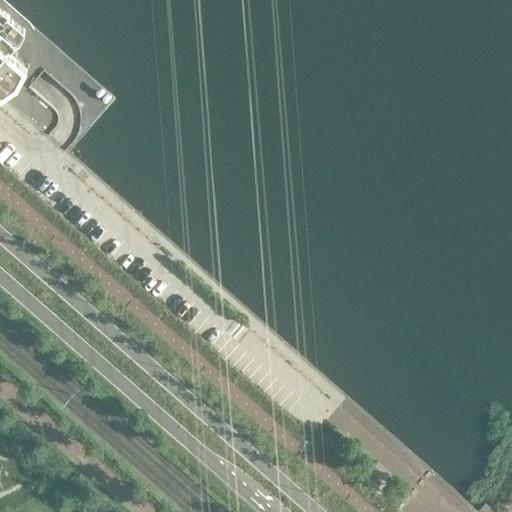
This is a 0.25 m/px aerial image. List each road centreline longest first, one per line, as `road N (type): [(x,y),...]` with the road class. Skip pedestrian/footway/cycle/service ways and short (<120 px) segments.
road 1 (residential): [(0,119),(332,411)]
road 2 (secondary): [(311,511),(0,235)]
road 3 (secondary): [(0,276),(271,511)]
